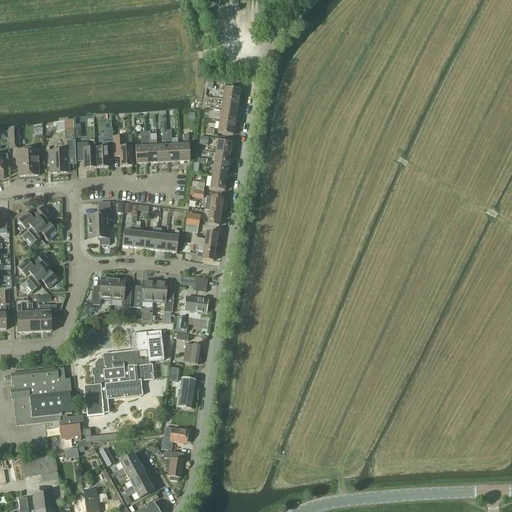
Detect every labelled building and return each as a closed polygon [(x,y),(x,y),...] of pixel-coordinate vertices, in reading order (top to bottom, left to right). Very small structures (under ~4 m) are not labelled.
[(224,89),(222,100),(238,102),(239,91),(224,89)] [(208,98),(207,107),(216,107),(217,98),(208,98)] [(238,102),(222,100),(221,111),(236,114),(238,102)] [(221,111),(219,123),(234,125),(236,114),(221,111)] [(234,125),(219,123),(217,134),(232,136),(234,125)] [(9,150),(19,149),(18,130),(8,131),(9,150)] [(171,132),(166,132),(166,136),(168,163),(178,163),(178,146),(172,147),(171,140),(171,132)] [(141,148),(135,148),(136,165),(146,164),(145,141),(145,137),(145,133),(140,133),(140,138),(141,148)] [(150,133),(145,133),(145,137),(145,141),(146,164),(157,164),(156,147),(156,141),(150,142),(150,133)] [(183,146),(178,146),(178,163),(189,162),(188,135),(183,135),(183,146)] [(162,147),(156,147),(157,164),(166,164),(168,163),(166,136),(165,136),(162,137),(162,147)] [(200,137),(199,145),(206,146),(207,138),(200,137)] [(124,138),(113,138),(114,155),(119,155),(119,158),(120,168),(132,168),(132,167),(132,165),(131,151),(131,148),(125,149),(124,138)] [(66,152),(49,152),(50,174),(68,174),(67,160),(75,159),(74,142),(66,142),(66,152)] [(95,150),(96,169),(108,169),(108,161),(113,161),(112,142),(101,143),(102,150),(95,150)] [(217,142),(215,154),(229,156),(231,144),(217,142)] [(96,169),(95,150),(88,150),(88,144),(76,144),(77,162),(83,162),(83,170),(96,169)] [(18,178),(38,177),(37,151),(17,152),(18,178)] [(229,156),(215,154),(213,166),(227,168),(229,156)] [(211,178),(226,180),(227,168),(213,166),(211,178)] [(224,192),(226,180),(211,178),(210,190),(224,192)] [(194,183),(192,191),(203,193),(204,184),(194,183)] [(190,191),(189,196),(193,197),(194,197),(194,198),(203,199),(204,193),(203,193),(192,191),(190,191)] [(206,197),(204,211),(209,212),(220,213),(223,200),(211,198),(206,197)] [(37,219),(43,225),(52,217),(43,207),(34,216),(37,219)] [(87,227),(108,226),(108,216),(110,216),(109,209),(97,210),(98,216),(87,216),(87,227)] [(218,227),(220,213),(209,212),(207,225),(218,227)] [(28,227),(34,222),(26,213),(17,221),(25,230),(28,227)] [(45,228),(43,225),(37,219),(34,222),(28,227),(31,230),(37,236),(40,233),(45,228)] [(198,228),(199,221),(186,219),(185,226),(186,226),(198,228)] [(45,228),(40,233),(48,242),(57,234),(49,225),(45,228)] [(108,226),(87,227),(88,240),(99,240),(99,247),(109,246),(109,239),(108,226)] [(133,249),(135,227),(131,226),(130,232),(124,231),(122,248),(133,249)] [(133,249),(143,250),(145,234),(139,233),(140,227),(135,227),(133,249)] [(145,234),(143,250),(154,252),(157,229),(153,229),(152,235),(145,234)] [(154,252),(165,253),(167,237),(161,236),(161,230),(157,229),(154,252)] [(40,239),(37,236),(31,230),(22,238),(30,248),(40,239)] [(167,237),(165,253),(176,254),(179,232),(174,232),(173,238),(167,237)] [(190,246),(215,249),(217,235),(206,233),(205,240),(196,239),(197,237),(192,237),(192,238),(191,238),(190,246)] [(215,249),(190,246),(189,251),(198,253),(198,252),(203,253),(202,260),(213,262),(215,249)] [(37,266),(43,272),(52,264),(43,255),(34,263),(37,266)] [(28,275),(34,269),(26,260),(17,268),(25,278),(28,275)] [(45,275),(43,272),(37,266),(34,269),(28,275),(31,278),(37,283),(40,281),(45,275)] [(45,275),(40,281),(48,290),(57,281),(49,272),(45,275)] [(181,277),(180,283),(196,285),(196,279),(181,277)] [(40,287),(37,283),(31,278),(22,286),(30,295),(40,287)] [(111,301),(112,280),(100,279),(100,291),(93,291),(92,306),(99,306),(100,300),(111,301)] [(207,280),(196,279),(196,285),(195,292),(205,294),(207,280)] [(112,280),(111,301),(122,302),(122,308),(130,309),(131,294),(124,293),(124,281),(112,280)] [(153,304),(155,283),(142,282),(142,291),(135,290),(133,309),(141,309),(141,303),(153,304)] [(155,283),(153,304),(164,305),(164,313),(163,319),(170,318),(170,314),(172,314),(172,305),(173,305),(173,299),(173,293),(166,292),(166,283),(155,283)] [(205,314),(206,305),(204,305),(204,301),(192,299),(192,300),(185,299),(183,311),(205,314)] [(28,314),(21,314),(21,305),(16,305),(17,314),(18,334),(29,334),(28,314)] [(39,313),(38,313),(32,314),(32,305),(27,305),(28,314),(29,334),(40,333),(39,313)] [(50,319),(56,319),(56,306),(38,307),(39,313),(40,333),(51,333),(50,319)] [(133,352),(111,354),(101,355),(102,361),(99,361),(95,365),(96,368),(91,369),(92,378),(93,378),(94,387),(83,388),(85,403),(86,418),(103,416),(103,413),(108,413),(107,400),(142,397),(140,382),(153,381),(151,366),(149,366),(149,363),(164,362),(161,336),(146,338),(146,334),(131,336),(133,352)] [(198,366),(201,347),(185,344),(182,363),(198,366)] [(67,418),(66,416),(72,415),(70,395),(71,395),(69,380),(64,381),(63,369),(10,375),(11,387),(13,387),(14,391),(10,391),(11,401),(13,401),(16,427),(59,423),(61,441),(74,439),(74,442),(81,441),(80,436),(84,435),(82,417),(67,418)] [(177,384),(178,370),(171,369),(169,383),(177,384)] [(192,410),(196,382),(181,380),(177,408),(192,410)] [(165,429),(161,451),(171,452),(172,443),(186,445),(188,432),(165,429)] [(155,445),(149,448),(153,453),(158,450),(155,445)] [(114,465),(106,450),(100,454),(108,468),(114,465)] [(178,483),(178,479),(180,479),(183,462),(182,462),(184,455),(172,453),(172,455),(166,454),(164,460),(167,460),(165,470),(169,471),(168,477),(170,478),(169,481),(178,483)] [(53,456),(20,463),(23,479),(40,476),(41,483),(58,480),(53,456)] [(117,477),(138,465),(133,456),(119,463),(123,470),(116,474),(117,477)] [(129,482),(143,474),(138,465),(117,477),(119,479),(126,476),(129,482)] [(127,494),(148,483),(143,474),(129,482),(132,488),(125,492),(127,494)] [(153,492),(148,483),(127,494),(128,497),(136,494),(139,500),(153,492)] [(82,511),(91,511),(100,510),(96,489),(84,492),(86,499),(80,500),(82,511)] [(118,493),(114,496),(118,503),(122,501),(118,493)] [(53,511),(51,494),(32,497),(33,511),(53,511)] [(19,511),(27,511),(26,499),(18,500),(19,511)]
